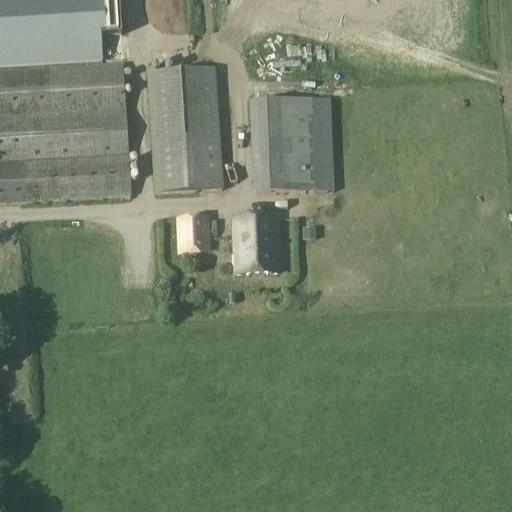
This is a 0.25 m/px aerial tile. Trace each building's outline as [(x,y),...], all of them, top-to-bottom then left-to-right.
[(95,0),(0,0),(0,69),(99,63),(98,38),(119,37),(117,1),(96,3),(95,0)] [(0,205),(126,200),(122,112),(119,70),(0,75),(0,205)] [(155,193),(220,188),(211,74),(146,78),(155,193)] [(258,193),(331,189),(327,103),(254,106),(258,193)] [(235,277),(278,275),(277,220),(234,221),(235,277)] [(179,254),(206,253),(205,222),(178,223),(179,254)] [(314,232),(303,233),(303,242),(315,241),(314,232)] [(229,257),(230,234),(217,233),(216,256),(229,257)] [(20,262),(0,268),(0,281),(3,291),(26,284),(20,262)]
